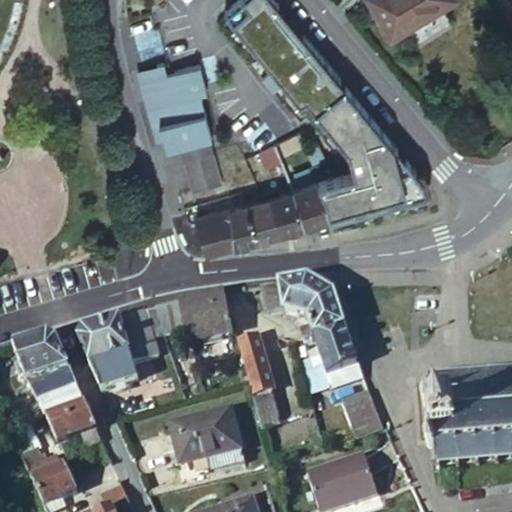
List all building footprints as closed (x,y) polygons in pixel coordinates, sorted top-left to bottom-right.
[(278,0),(237,0),(226,11),(313,107),(347,76),(278,0)] [(365,0),(389,39),(453,0),(365,0)] [(202,29),(183,38),(192,54),(210,42),(202,29)] [(161,149),(217,138),(201,64),(168,70),(166,62),(144,66),(161,149)] [(278,160),(272,145),(257,152),(264,167),(278,160)] [(195,157),(182,161),(191,191),(220,182),(212,153),(195,157)] [(290,190),(295,203),(322,197),(317,181),(290,190)] [(266,191),(268,196),(277,194),(275,188),(266,191)] [(268,196),(278,233),(291,229),(302,226),(295,203),(290,190),(277,194),(268,196)] [(255,194),(257,199),(268,196),(266,191),(259,193),(255,194)] [(244,203),(254,239),(270,235),(278,233),(268,196),(257,199),(244,203)] [(326,220),(322,197),(295,203),(302,226),(317,222),(326,220)] [(225,208),(232,245),(243,242),(254,239),(244,203),(232,206),(225,208)] [(225,208),(195,216),(196,222),(205,252),(218,249),(232,245),(225,208)] [(307,321),(313,337),(344,327),(332,292),(307,279),(275,284),(268,285),(261,286),(266,313),(282,315),(283,318),(307,321)] [(234,331),(223,293),(204,296),(161,307),(157,308),(168,343),(188,337),(190,344),(234,331)] [(77,338),(100,389),(136,379),(128,354),(153,348),(147,331),(159,328),(153,309),(142,312),(114,320),(89,326),(81,329),(77,338)] [(354,367),(358,366),(344,327),(313,337),(330,389),(346,384),(342,371),(354,367)] [(44,417),(84,401),(74,376),(57,339),(46,335),(14,346),(13,347),(26,381),(38,405),(44,417)] [(188,337),(168,343),(170,351),(190,344),(188,337)] [(249,382),(255,404),(270,399),(268,394),(273,392),(257,338),(238,344),(244,367),(249,382)] [(511,369),(511,370),(510,366),(505,366),(505,370),(492,372),(491,368),(486,369),(487,372),(474,373),(473,369),(468,369),(468,374),(454,376),(453,371),(449,371),(450,375),(434,377),(433,373),(429,373),(429,378),(427,378),(427,380),(423,380),(423,384),(427,383),(428,397),(425,397),(423,398),(421,401),(420,404),(426,409),(428,437),(426,437),(424,438),(424,439),(423,441),(423,443),(425,446),(426,447),(428,447),(432,447),(434,460),(431,461),(431,465),(434,464),(434,466),(437,466),(438,470),(441,470),(441,467),(457,465),(457,469),(462,468),(461,465),(476,463),(476,467),(481,466),(481,462),(496,461),(495,464),(499,464),(500,461),(511,460),(511,369)] [(342,371),(346,384),(358,380),(354,367),(342,371)] [(357,440),(382,433),(368,392),(342,401),(357,440)] [(102,439),(84,401),(44,417),(57,443),(60,442),(78,435),(84,448),(102,441),(102,439)] [(27,424),(44,417),(38,405),(4,420),(9,431),(27,424)] [(169,425),(184,465),(214,454),(219,469),(248,460),(230,405),(169,425)] [(27,424),(9,431),(24,463),(26,468),(41,461),(36,449),(38,449),(27,424)] [(55,455),(41,461),(26,468),(47,511),(50,511),(60,508),(56,500),(77,491),(64,464),(60,465),(55,455)] [(307,471),(318,511),(325,511),(374,498),(362,456),(307,471)] [(127,499),(121,485),(103,493),(108,507),(127,499)] [(206,511),(257,511),(253,497),(206,511)] [(108,507),(96,511),(122,511),(132,509),(127,499),(108,507)]
